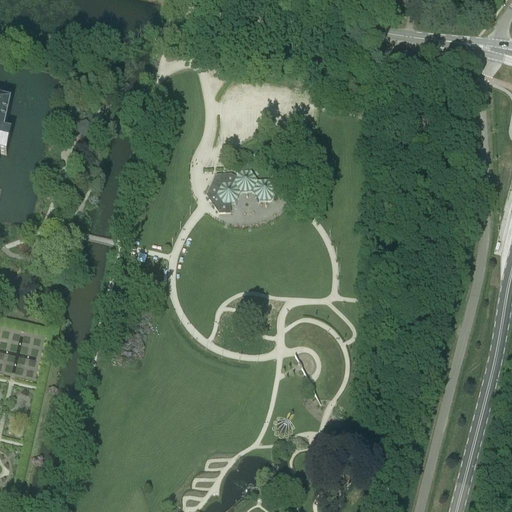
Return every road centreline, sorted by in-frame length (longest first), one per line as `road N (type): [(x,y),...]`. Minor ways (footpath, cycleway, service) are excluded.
road 1 (unclassified): [(492,58),(481,101),(484,230),(475,289),(420,511)]
road 2 (tertiary): [(476,47),(227,0)]
road 3 (primary): [(455,511),(511,280)]
